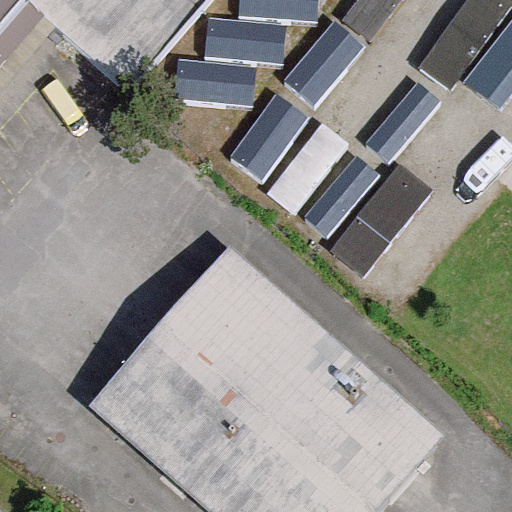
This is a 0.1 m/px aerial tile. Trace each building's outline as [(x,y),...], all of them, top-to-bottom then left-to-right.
[(0,0),(0,1),(27,27),(116,109),(217,0),(0,0)] [(0,1),(0,56),(27,27),(0,1)] [(384,268),(511,64),(511,45),(506,41),(476,90),(449,73),(374,194),(331,167),(327,173),(302,157),(275,200),(384,268)] [(261,107),(226,155),(251,174),(286,126),(261,107)] [(391,511),(431,470),(219,274),(89,414),(195,511),(391,511)]
